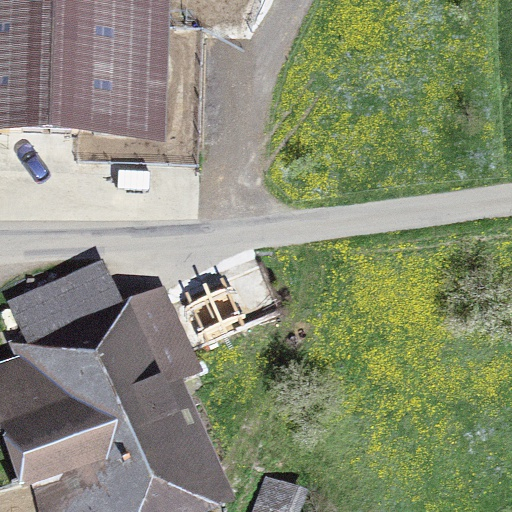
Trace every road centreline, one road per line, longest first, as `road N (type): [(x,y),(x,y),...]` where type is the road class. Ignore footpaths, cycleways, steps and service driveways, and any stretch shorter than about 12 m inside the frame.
road 1 (unclassified): [(0,251),(243,234),(511,200)]
road 2 (track): [(243,234),(237,126),(283,0)]
